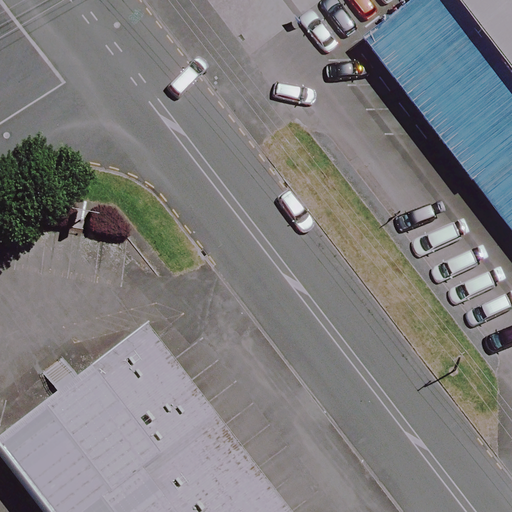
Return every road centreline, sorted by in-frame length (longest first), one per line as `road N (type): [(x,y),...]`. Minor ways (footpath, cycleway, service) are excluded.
road 1 (residential): [(448,511),(116,50)]
road 2 (residential): [(0,121),(116,50)]
